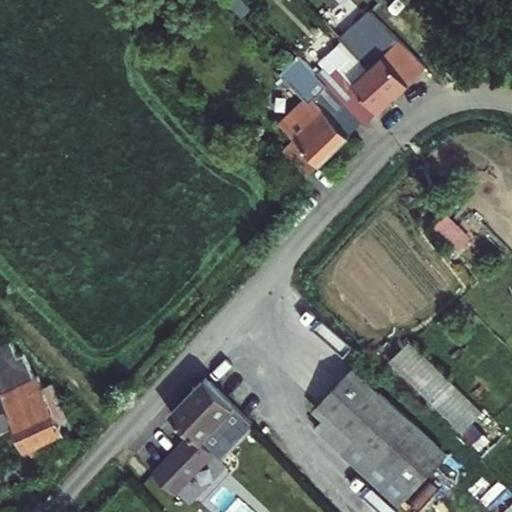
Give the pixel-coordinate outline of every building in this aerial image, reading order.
[(377,37),(364,49),(343,31),(334,39),(393,88),(414,66),(397,48),(393,52),(377,37)] [(363,112),(367,116),(393,88),(334,39),(312,62),(316,66),(312,70),(363,112)] [(307,168),(363,112),(312,70),(300,81),(306,86),(276,117),(291,132),(297,138),(287,149),(307,168)] [(291,132),(281,142),(287,149),(297,138),(291,132)] [(434,230),(460,252),(473,237),(447,215),(434,230)] [(410,340),(388,363),(462,435),(484,412),(410,340)] [(12,344),(0,349),(0,396),(26,455),(72,434),(56,399),(45,402),(27,354),(19,358),(12,344)] [(355,370),(316,411),(324,419),(314,430),(396,508),(445,456),(355,370)] [(241,419),(200,379),(165,415),(185,434),(147,473),(168,494),(185,477),(182,473),(203,452),(195,444),(206,433),(217,444),(241,419)]
